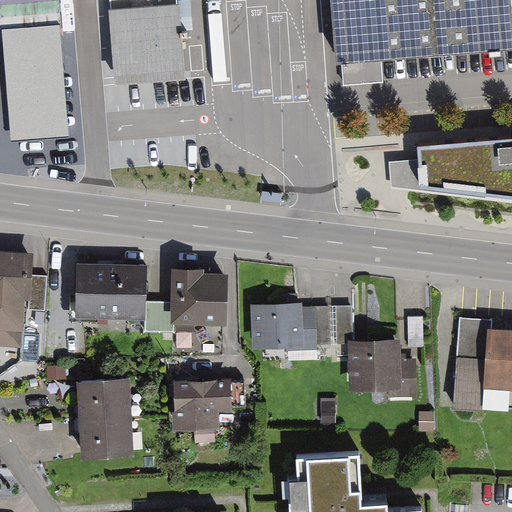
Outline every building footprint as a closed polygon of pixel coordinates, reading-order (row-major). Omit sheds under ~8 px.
[(177,0),(109,0),(116,78),(183,73),(177,0)] [(511,0),(328,0),(334,67),(511,52),(511,0)] [(60,27),(6,31),(14,142),(69,138),(60,27)] [(511,138),(419,144),(419,186),(511,196),(511,138)] [(282,194),(263,192),(262,201),(281,202),(282,194)] [(41,252),(0,250),(0,378),(27,359),(45,359),(45,323),(35,323),(35,307),(41,308),(41,252)] [(157,265),(88,263),(87,313),(156,314),(157,265)] [(218,266),(184,267),(185,326),(242,324),(240,272),(219,272),(218,266)] [(303,297),(253,299),(255,341),(285,340),(286,347),(317,346),(317,340),(348,339),(350,385),(390,383),(390,393),(420,392),(418,353),(400,354),(399,331),(353,333),(352,302),(303,304),(303,297)] [(492,316),(459,314),(453,402),(482,404),(483,379),(511,381),(511,322),(491,321),(492,316)] [(130,373),(78,375),(80,414),(132,411),(130,373)] [(241,379),(183,381),(184,425),(229,424),(229,410),(241,410),(241,379)] [(82,453),(134,450),(132,411),(80,414),(82,453)] [(373,450),(311,453),(314,511),(434,511),(434,507),(403,509),(402,499),(376,500),(373,450)]
